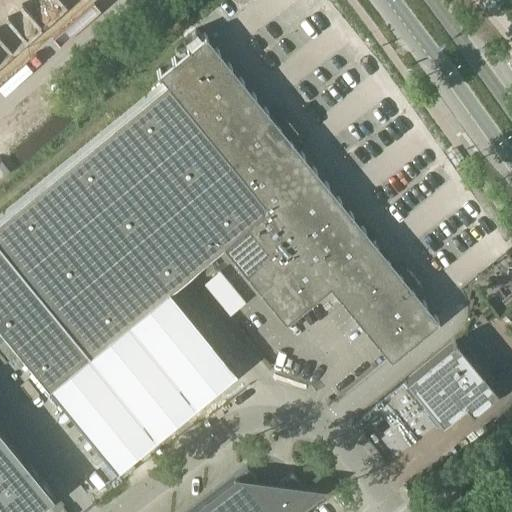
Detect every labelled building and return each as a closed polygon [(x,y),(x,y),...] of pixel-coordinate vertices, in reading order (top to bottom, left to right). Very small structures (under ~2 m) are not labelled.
[(189,44),(157,70),(160,74),(161,73),(165,78),(167,80),(268,204),(223,241),(285,317),(329,282),(376,340),(388,354),(390,357),(438,318),(418,293),(424,288),(404,263),(398,268),(293,139),(300,134),(285,116),(278,121),(205,31),(200,35),(195,29),(185,38),(189,44)] [(167,80),(0,215),(0,325),(48,384),(110,461),(230,363),(168,286),(223,241),(268,204),(167,80)] [(442,422),(464,404),(471,412),(498,391),(456,340),(454,338),(451,340),(452,341),(406,379),(442,422)] [(0,427),(0,511),(22,511),(29,505),(32,509),(53,492),(27,460),(0,427)] [(292,511),(314,496),(303,482),(293,469),(281,479),(257,476),(248,464),(184,511),(292,511)] [(61,503),(53,510),(54,511),(67,511),(61,503)]
